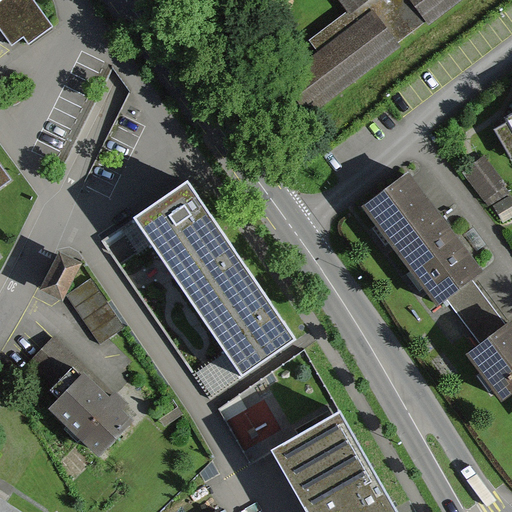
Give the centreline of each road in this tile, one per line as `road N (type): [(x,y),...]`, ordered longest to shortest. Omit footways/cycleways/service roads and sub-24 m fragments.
road 1 (residential): [(0,321),(164,0)]
road 2 (residential): [(511,54),(289,226)]
road 3 (primary): [(289,226),(127,0)]
road 4 (primary): [(415,413),(289,226)]
road 5 (unknown): [(404,138),(511,267)]
road 6 (primary): [(499,511),(442,433),(415,413)]
